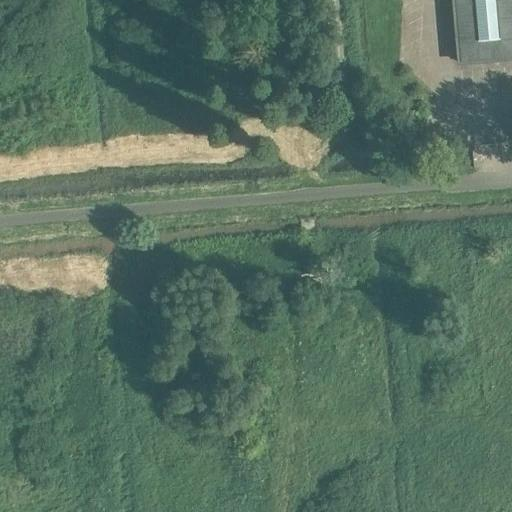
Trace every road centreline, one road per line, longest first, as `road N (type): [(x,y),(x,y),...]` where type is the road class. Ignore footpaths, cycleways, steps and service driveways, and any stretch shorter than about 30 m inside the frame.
road 1 (track): [(340,0),(347,76),(301,122),(308,247),(282,347),(282,428),(422,439)]
road 2 (unclassified): [(494,179),(0,222)]
road 3 (track): [(307,162),(291,149),(0,169)]
road 4 (unclassified): [(426,0),(427,57),(491,136)]
